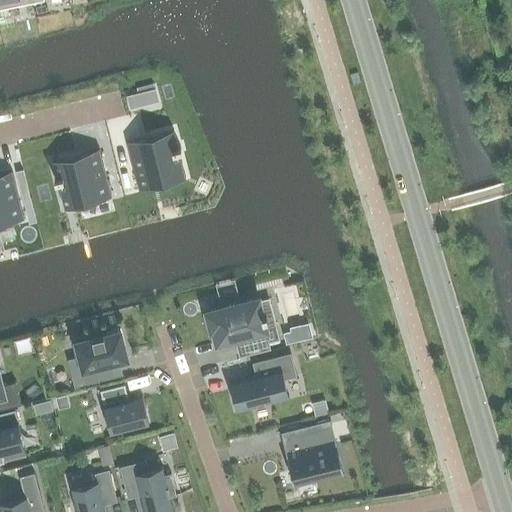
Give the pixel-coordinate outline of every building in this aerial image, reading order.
[(0,0),(0,9),(32,3),(30,0),(0,0)] [(142,92),(128,96),(131,109),(146,105),(142,92)] [(174,129),(127,141),(131,158),(136,179),(139,189),(186,178),(179,149),(181,149),(180,145),(178,146),(174,129)] [(99,148),(52,160),(56,177),(54,177),(55,181),(57,180),(62,198),(76,195),(78,205),(112,196),(99,148)] [(12,170),(0,173),(0,224),(24,219),(12,170)] [(214,329),(217,342),(252,334),(255,346),(280,340),(276,326),(265,329),(263,320),(267,319),(266,314),(262,315),(258,299),(207,312),(211,330),(214,329)] [(287,343),(302,339),(300,329),(284,333),(287,343)] [(120,330),(75,342),(86,384),(114,377),(111,363),(127,359),(120,330)] [(255,376),(229,382),(236,410),(289,396),(284,379),(296,376),(291,353),(252,363),(252,364),(257,363),(260,375),(255,376)] [(0,409),(21,405),(15,381),(14,381),(14,382),(1,385),(0,380),(0,409)] [(124,384),(100,391),(104,405),(103,405),(110,432),(149,422),(142,396),(128,399),(124,384)] [(67,395),(56,398),(58,409),(69,406),(67,395)] [(50,400),(34,404),(36,414),(53,410),(50,400)] [(325,402),(314,405),(317,416),(328,414),(325,402)] [(0,459),(26,453),(15,410),(0,413),(0,459)] [(280,432),(281,433),(286,432),(290,449),(302,445),(304,452),(286,456),(293,483),(343,471),(330,420),(280,432)] [(142,461),(119,466),(127,499),(141,495),(144,511),(173,511),(170,497),(176,495),(171,473),(165,475),(162,466),(145,471),(142,461)] [(96,481),(71,487),(76,511),(105,511),(104,505),(117,501),(109,469),(94,473),(96,481)] [(44,511),(34,473),(20,476),(24,496),(0,502),(0,507),(1,511),(44,511)]
